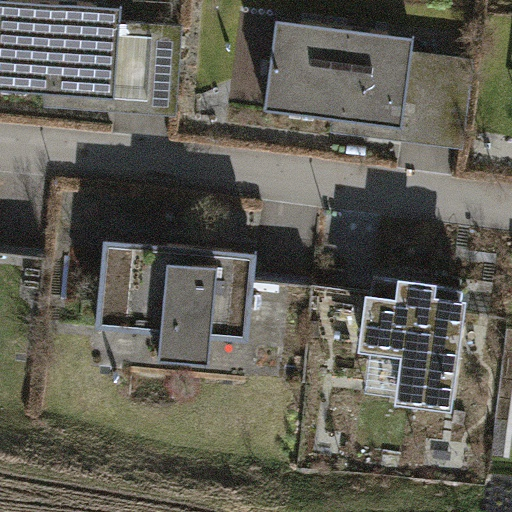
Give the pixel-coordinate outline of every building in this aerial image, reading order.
[(137,13),(0,2),(0,88),(50,92),(49,105),(186,116),(193,30),(136,26),(137,13)] [(432,45),(294,28),(283,111),(338,118),(336,133),(473,151),(484,65),(430,59),(432,45)] [(261,245),(103,233),(94,355),(306,370),(313,278),(259,274),(261,245)] [(0,350),(43,353),(49,259),(0,256),(0,350)] [(373,271),(365,343),(407,348),(401,395),(452,401),(466,282),(373,271)]
